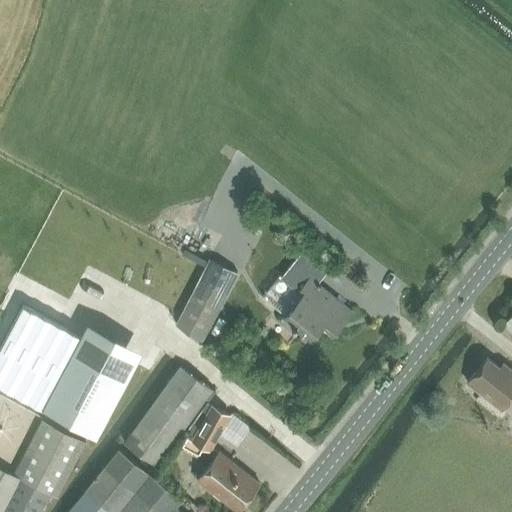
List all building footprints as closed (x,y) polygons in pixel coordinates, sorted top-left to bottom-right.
[(304,295),(287,316),(286,318),(311,339),(322,326),(334,336),(354,311),(318,283),(328,271),(303,251),(283,276),(305,294),(304,295)] [(200,279),(229,293),(235,280),(237,277),(209,263),(207,266),(200,279)] [(110,275),(91,313),(138,336),(165,283),(144,273),(136,288),(110,275)] [(262,296),(287,316),(304,295),(279,275),(262,296)] [(387,276),(381,295),(396,300),(403,280),(387,276)] [(200,279),(173,333),(201,348),(229,293),(200,279)] [(0,348),(0,380),(97,434),(136,363),(27,301),(0,348)] [(511,312),(502,324),(511,331),(511,312)] [(486,358),(466,383),(500,410),(511,395),(511,372),(501,364),(498,368),(486,358)] [(213,388),(180,364),(124,441),(157,464),(213,388)] [(195,440),(214,406),(207,402),(183,434),(195,440)] [(231,415),(214,406),(195,440),(212,450),(231,415)] [(40,418),(12,472),(51,493),(57,496),(85,441),(40,418)] [(182,499),(119,448),(67,511),(183,511),(176,507),(182,499)] [(261,482),(220,450),(197,479),(238,511),(261,482)] [(0,511),(40,511),(51,493),(12,472),(0,465),(0,511)]
